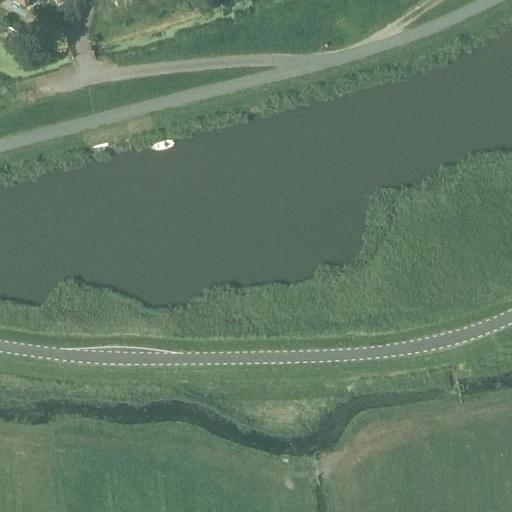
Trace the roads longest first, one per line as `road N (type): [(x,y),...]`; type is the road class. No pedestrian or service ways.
road 1 (unclassified): [(0,151),(341,63),(463,26),(502,0)]
road 2 (unclassified): [(0,349),(167,362),(398,353),(471,335),(511,315)]
